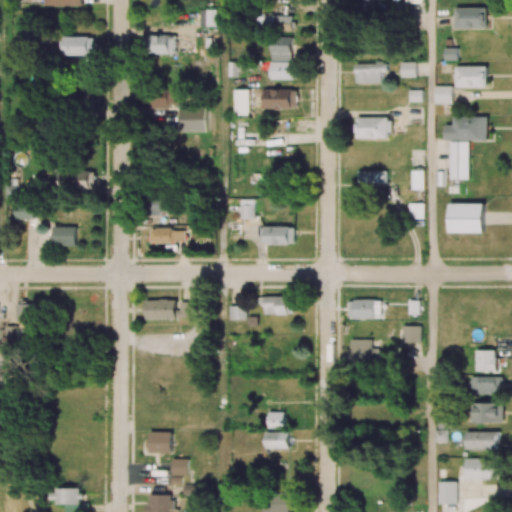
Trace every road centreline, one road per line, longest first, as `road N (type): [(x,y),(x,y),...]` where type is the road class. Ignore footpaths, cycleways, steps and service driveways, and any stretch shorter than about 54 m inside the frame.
road 1 (residential): [(511,272),(0,275)]
road 2 (residential): [(327,511),(328,0)]
road 3 (residential): [(119,511),(120,0)]
